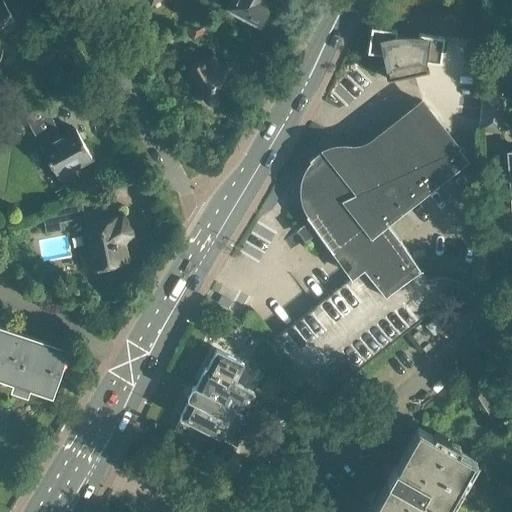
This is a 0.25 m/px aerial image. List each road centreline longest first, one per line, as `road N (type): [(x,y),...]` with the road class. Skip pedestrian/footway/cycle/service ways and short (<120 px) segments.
road 1 (residential): [(260,511),(511,307)]
road 2 (primary): [(63,511),(212,234)]
road 3 (residential): [(77,0),(194,215),(212,234)]
road 4 (primary): [(212,234),(346,0)]
